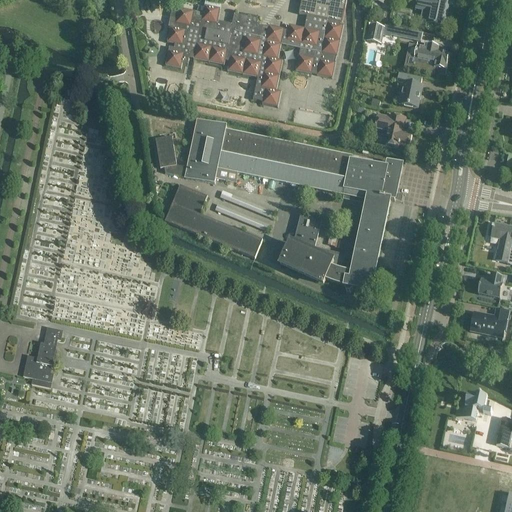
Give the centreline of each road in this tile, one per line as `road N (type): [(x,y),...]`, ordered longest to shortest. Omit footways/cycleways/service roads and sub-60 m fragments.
road 1 (residential): [(447,207),(435,202),(477,0)]
road 2 (track): [(0,279),(46,70)]
road 3 (secondary): [(383,511),(425,315)]
road 4 (residential): [(481,160),(511,7)]
